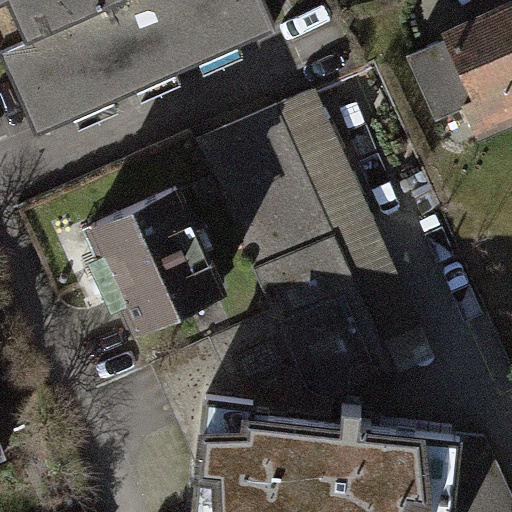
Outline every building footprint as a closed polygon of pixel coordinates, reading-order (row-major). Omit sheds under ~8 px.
[(0,0),(0,88),(23,142),(275,36),(260,0),(0,0)] [(511,16),(442,44),(474,125),(511,109),(511,16)] [(402,370),(433,355),(432,331),(381,225),(380,220),(317,88),(230,129),(262,127),(270,234),(284,263),(268,271),(286,309),(345,305),(349,374),(402,370)] [(228,307),(184,199),(98,234),(142,342),(228,307)] [(255,407),(202,401),(189,511),(511,511),(511,496),(488,445),(254,419),(255,407)]
